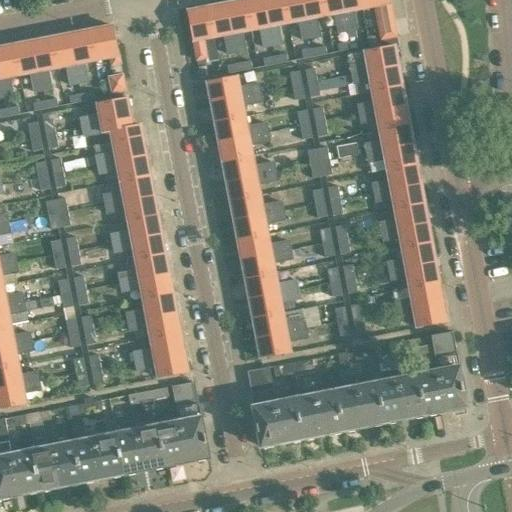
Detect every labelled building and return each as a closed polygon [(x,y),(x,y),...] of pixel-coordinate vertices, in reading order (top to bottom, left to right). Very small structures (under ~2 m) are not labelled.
[(242,32),(251,30),(245,0),(227,4),(237,53),(246,51),(242,32)] [(264,48),(273,46),(263,0),(247,0),(245,0),(251,30),(260,28),(264,48)] [(278,25),(288,23),(283,0),(263,0),(273,46),(282,44),(278,25)] [(302,40),(311,39),(303,0),(283,0),(288,23),(299,21),(302,40)] [(322,0),(303,0),(311,39),(320,37),(317,17),(326,16),(322,0)] [(338,33),(347,32),(341,0),(322,0),(326,16),(335,14),(338,33)] [(353,10),(364,8),(362,0),(341,0),(347,32),(348,40),(349,42),(356,41),(354,30),(356,30),(353,10)] [(367,38),(370,51),(394,46),(394,47),(398,46),(389,0),(362,0),(364,8),(375,6),(380,35),(367,38)] [(227,55),(237,53),(227,4),(208,8),(214,37),(224,35),(227,55)] [(203,39),(214,37),(208,8),(187,12),(197,61),(207,59),(203,39)] [(112,66),(121,64),(113,26),(91,31),(96,60),(110,58),(112,66)] [(96,60),(91,31),(69,35),(79,84),(88,82),(84,63),(96,60)] [(79,84),(69,35),(51,38),(57,68),(66,66),(70,85),(79,84)] [(57,68),(51,38),(33,42),(43,91),(52,89),(48,70),(57,68)] [(43,91),(33,42),(14,46),(20,75),(30,73),(34,92),(43,91)] [(349,42),(337,44),(339,51),(350,49),(349,42)] [(20,75),(14,46),(0,48),(0,76),(4,98),(13,97),(9,77),(20,75)] [(398,67),(394,47),(394,46),(370,51),(365,52),(367,62),(350,66),(352,76),(398,67)] [(325,47),(313,49),(314,56),(326,54),(325,47)] [(314,56),(313,49),(301,51),(303,58),(314,56)] [(286,54),(274,57),(276,64),(288,62),(286,54)] [(276,64),(274,57),(263,59),(264,66),(276,64)] [(250,61),(238,64),(239,71),(251,69),(250,61)] [(114,77),(123,75),(121,64),(112,66),(114,77)] [(239,71),(238,64),(226,66),(228,73),(239,71)] [(352,76),(354,84),(356,95),(373,92),(402,87),(398,67),(352,76)] [(305,70),(307,84),(317,82),(315,68),(305,70)] [(290,73),(292,87),(302,85),(299,71),(290,73)] [(109,77),(112,92),(125,90),(123,75),(114,77),(109,77)] [(208,82),(212,103),(260,93),(259,84),(239,87),(237,77),(208,82)] [(317,82),(307,84),(310,98),(320,96),(317,82)] [(302,85),(292,87),(295,100),(305,99),(302,85)] [(406,106),(402,87),(373,92),(375,102),(358,105),(359,115),(406,106)] [(93,92),(81,94),(82,102),(94,99),(93,92)] [(212,103),(215,122),(245,117),(243,106),(262,103),(260,93),(212,103)] [(82,102),(81,94),(69,97),(71,104),(82,102)] [(80,118),(82,128),(131,118),(127,97),(98,103),(100,114),(80,118)] [(57,99),(45,101),(46,109),(58,106),(57,99)] [(46,109),(45,101),(33,104),(35,111),(46,109)] [(378,120),(380,131),(409,126),(406,106),(359,115),(361,124),(378,120)] [(18,107),(6,109),(8,116),(19,114),(18,107)] [(312,110),(315,123),(325,121),(322,108),(312,110)] [(297,112),(299,126),(309,124),(306,111),(297,112)] [(215,122),(219,142),(268,133),(266,123),(247,127),(245,117),(215,122)] [(132,126),(131,118),(82,128),(84,137),(111,132),(113,142),(142,137),(140,125),(132,126)] [(43,121),(46,135),(56,133),(53,119),(43,121)] [(325,121),(315,123),(318,137),(327,135),(325,121)] [(28,124),(30,138),(40,136),(38,122),(28,124)] [(309,124),(299,126),(302,140),(312,138),(309,124)] [(413,145),(409,126),(380,131),(382,141),(365,144),(367,154),(413,145)] [(56,133),(46,135),(48,149),(58,147),(56,133)] [(219,142),(223,162),(252,156),(250,146),(270,142),(268,133),(219,142)] [(40,136),(30,138),(33,152),(43,150),(40,136)] [(146,156),(142,137),(113,142),(115,152),(96,156),(96,157),(98,165),(146,156)] [(386,160),(388,170),(417,165),(413,145),(367,154),(369,163),(386,160)] [(317,149),(319,163),(329,161),(327,147),(317,149)] [(307,151),(310,165),(319,163),(317,149),(307,151)] [(150,176),(146,156),(98,165),(99,175),(119,171),(121,181),(150,176)] [(223,162),(227,181),(276,172),(274,162),(254,166),(252,156),(223,162)] [(51,161),(53,174),(63,172),(61,159),(51,161)] [(35,163),(38,177),(48,175),(45,161),(35,163)] [(319,163),(322,177),(332,175),(329,161),(319,163)] [(312,178),(322,177),(319,163),(310,165),(312,178)] [(421,184),(417,165),(388,170),(389,181),(372,184),(374,193),(421,184)] [(63,172),(53,174),(56,188),(66,186),(63,172)] [(227,181),(231,201),(260,195),(258,185),(277,181),(276,172),(227,181)] [(48,175),(38,177),(41,191),(50,189),(48,175)] [(154,195),(150,176),(121,181),(123,192),(104,195),(105,205),(154,195)] [(393,199),(395,210),(424,204),(421,184),(374,193),(376,202),(393,199)] [(327,188),(330,202),(340,200),(337,186),(327,188)] [(312,191),(314,205),(324,203),(321,189),(312,191)] [(158,215),(154,195),(105,205),(107,214),(127,210),(129,221),(158,215)] [(231,201),(234,221),(283,211),(281,202),(262,205),(260,195),(231,201)] [(55,200),(58,214),(68,212),(65,198),(55,200)] [(46,202),(48,216),(58,214),(55,200),(46,202)] [(340,200),(330,202),(332,216),(342,214),(340,200)] [(324,203),(314,205),(317,219),(327,217),(324,203)] [(428,224),(424,204),(395,210),(397,220),(380,223),(381,232),(428,224)] [(0,225),(9,224),(7,215),(4,215),(2,205),(0,205),(0,225)] [(234,221),(238,240),(268,235),(266,224),(285,221),(283,211),(234,221)] [(68,212),(58,214),(61,228),(71,226),(68,212)] [(58,214),(48,216),(51,229),(61,228),(58,214)] [(161,235),(158,215),(129,221),(131,231),(111,235),(113,244),(161,235)] [(0,235),(10,233),(9,224),(0,225),(0,235)] [(400,238),(402,249),(432,243),(428,224),(381,232),(383,242),(400,238)] [(334,227),(337,241),(347,239),(344,226),(334,227)] [(319,230),(322,244),(332,242),(329,228),(319,230)] [(165,254),(161,235),(113,244),(114,253),(134,250),(136,260),(165,254)] [(238,240),(242,260),(291,250),(289,241),(270,245),(268,235),(238,240)] [(66,239),(69,253),(78,251),(76,237),(66,239)] [(347,239),(337,241),(340,255),(350,253),(347,239)] [(50,242),(53,256),(63,254),(60,240),(50,242)] [(332,242),(322,244),(325,258),(335,256),(332,242)] [(435,263),(432,243),(402,249),(404,259),(387,263),(389,272),(435,263)] [(242,260),(246,279),(275,274),(273,264),(293,260),(291,250),(242,260)] [(78,251),(69,253),(71,266),(81,265),(78,251)] [(0,266),(16,263),(15,254),(0,256),(0,266)] [(63,254),(53,256),(56,269),(65,268),(63,254)] [(169,274),(165,254),(136,260),(138,270),(118,274),(120,283),(169,274)] [(0,286),(4,286),(17,284),(15,273),(18,273),(16,263),(0,266),(0,286)] [(435,263),(389,272),(391,281),(408,278),(410,288),(439,282),(435,263)] [(342,267),(345,281),(354,279),(352,265),(342,267)] [(327,270),(329,284),(339,282),(336,268),(327,270)] [(173,294),(169,274),(120,283),(122,293),(142,289),(143,299),(173,294)] [(246,279),(249,299),(298,290),(297,280),(277,284),(275,274),(246,279)] [(73,278),(76,292),(86,290),(83,277),(73,278)] [(58,281),(61,295),(70,293),(68,279),(58,281)] [(354,279),(345,281),(347,294),(357,293),(354,279)] [(339,282),(329,284),(332,297),(342,296),(339,282)] [(443,302),(439,282),(410,288),(412,298),(395,302),(396,311),(443,302)] [(0,286),(0,307),(24,303),(22,293),(6,296),(4,286),(0,286)] [(86,290),(76,292),(79,306),(89,304),(86,290)] [(249,299),(253,319),(283,313),(281,303),(300,299),(298,290),(249,299)] [(70,293),(61,295),(63,309),(73,307),(70,293)] [(176,313),(173,294),(143,299),(145,310),(126,313),(128,323),(176,313)] [(44,299),(35,300),(37,310),(46,308),(44,299)] [(415,317),(417,328),(447,322),(443,302),(396,311),(398,320),(415,317)] [(24,303),(0,307),(0,327),(11,325),(9,315),(26,312),(24,303)] [(350,306),(352,320),(362,318),(360,304),(350,306)] [(334,309),(337,323),(347,321),(344,308),(334,309)] [(253,319),(257,338),(306,329),(302,309),(283,313),(253,319)] [(180,333),(176,313),(128,323),(129,332),(149,328),(151,338),(180,333)] [(81,318),(84,331),(93,330),(91,316),(81,318)] [(362,318),(352,320),(355,334),(365,332),(362,318)] [(66,321),(68,335),(78,333),(75,319),(66,321)] [(347,321),(337,323),(340,337),(349,335),(347,321)] [(0,327),(0,347),(32,342),(30,332),(27,333),(25,323),(11,325),(0,327)] [(308,339),(306,329),(257,338),(261,359),(290,353),(288,342),(308,339)] [(93,330),(84,331),(86,345),(96,343),(93,330)] [(438,373),(417,377),(425,415),(427,415),(430,417),(437,416),(438,413),(468,407),(453,332),(431,336),(438,373)] [(78,333),(68,335),(71,348),(81,346),(78,333)] [(184,353),(180,333),(151,338),(153,349),(133,353),(135,362),(184,353)] [(409,340),(411,350),(416,377),(417,377),(438,373),(431,336),(409,340)] [(389,354),(411,350),(409,340),(387,345),(389,354)] [(34,351),(32,342),(0,347),(0,368),(19,365),(17,354),(34,351)] [(345,348),(346,353),(346,358),(347,358),(355,357),(354,351),(353,346),(345,348)] [(362,350),(354,351),(355,357),(355,361),(364,359),(362,350)] [(187,371),(184,353),(135,362),(137,371),(156,368),(158,376),(187,371)] [(348,362),(347,358),(346,358),(346,353),(338,354),(340,364),(348,362)] [(89,357),(91,371),(101,369),(98,355),(89,357)] [(73,360),(76,374),(86,372),(83,358),(73,360)] [(312,360),(288,364),(290,374),(314,369),(312,360)] [(275,377),(290,374),(288,364),(273,367),(275,377)] [(0,368),(0,388),(39,381),(37,372),(21,375),(19,365),(0,368)] [(247,372),(249,383),(271,379),(269,368),(247,372)] [(101,369),(91,371),(94,384),(104,383),(101,369)] [(86,372),(76,374),(78,387),(88,386),(86,372)] [(423,416),(425,415),(417,377),(416,377),(377,384),(385,423),(387,423),(390,425),(395,424),(396,421),(414,417),(416,420),(421,419),(423,416)] [(273,390),(271,379),(249,383),(251,394),(273,390)] [(41,391),(39,381),(0,388),(0,409),(27,405),(25,394),(41,391)] [(172,387),(174,398),(196,394),(194,383),(172,387)] [(382,424),(385,423),(377,384),(336,392),(343,431),(345,431),(348,433),(355,432),(356,429),(372,426),(375,428),(381,427),(382,424)] [(167,388),(159,389),(161,399),(169,397),(167,388)] [(153,401),(161,399),(159,389),(151,391),(153,401)] [(300,440),(302,439),(295,400),(276,404),(273,390),(251,394),(261,447),(265,446),(268,449),(272,448),(273,445),(291,441),(294,444),(299,443),(300,440)] [(145,402),(153,401),(151,391),(143,392),(145,402)] [(143,392),(136,394),(138,404),(145,402),(143,392)] [(341,432),(343,431),(336,392),(295,400),(302,439),(306,439),(308,441),(314,440),(315,437),(332,433),(335,436),(340,435),(341,432)] [(130,405),(138,404),(136,394),(128,395),(130,405)] [(174,398),(176,409),(199,404),(196,394),(174,398)] [(86,409),(93,407),(94,407),(93,402),(92,397),(84,399),(85,404),(86,409)] [(101,401),(93,402),(94,407),(93,407),(94,412),(103,410),(101,401)] [(87,413),(86,409),(85,404),(77,405),(79,415),(87,413)] [(209,457),(199,404),(176,409),(168,410),(171,423),(158,426),(166,466),(168,465),(171,468),(177,467),(179,463),(196,460),(198,462),(205,461),(207,458),(209,457)] [(41,412),(43,422),(51,420),(49,411),(41,412)] [(35,423),(43,422),(41,412),(33,414),(35,423)] [(33,414),(26,415),(28,424),(35,423),(33,414)] [(28,424),(26,415),(18,417),(20,426),(28,424)] [(12,428),(20,426),(18,417),(10,418),(12,428)] [(164,466),(166,466),(158,426),(115,434),(123,474),(127,474),(129,476),(135,475),(136,472),(154,468),(157,471),(163,470),(164,466)] [(0,431),(0,443),(9,442),(7,430),(0,431)] [(123,474),(115,434),(74,442),(82,483),(84,482),(87,485),(93,483),(94,480),(113,477),(115,479),(122,478),(123,474)] [(38,491),(41,491),(33,450),(12,455),(9,442),(0,443),(0,498),(1,498),(4,501),(9,500),(11,496),(29,493),(31,495),(37,494),(38,491)] [(80,483),(82,483),(74,442),(33,450),(41,491),(43,490),(46,493),(52,491),(53,488),(70,485),(73,487),(79,486),(80,483)]
